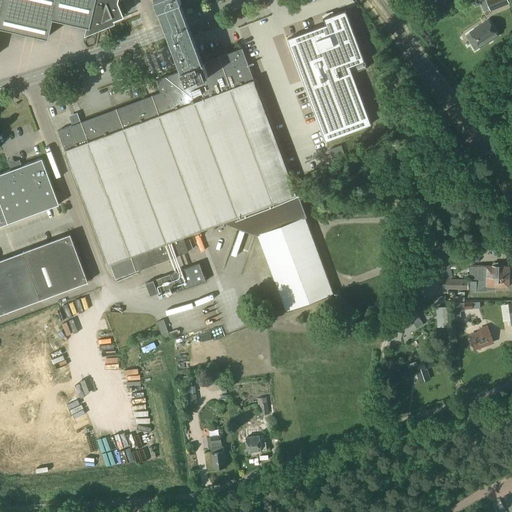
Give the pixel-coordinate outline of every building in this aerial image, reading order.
[(0,0),(0,28),(45,38),(50,19),(87,27),(88,25),(109,17),(110,20),(121,16),(115,1),(115,0),(0,0)] [(165,31),(181,71),(204,63),(188,22),(179,0),(156,0),(154,1),(165,31)] [(489,0),(486,1),(490,11),(508,4),(506,0),(489,0)] [(329,22),(291,36),(318,110),(329,138),(375,121),(358,77),(354,64),(361,61),(369,58),(349,7),(340,11),(327,15),(329,22)] [(470,33),(480,47),(497,35),(488,21),(470,33)] [(262,50),(269,74),(297,66),(290,42),(262,50)] [(72,126),(57,131),(108,266),(110,264),(116,279),(188,252),(183,237),(227,221),(258,235),(272,274),(286,310),(333,292),(297,195),(272,128),(269,120),(242,48),(204,63),(181,71),(156,80),(160,93),(80,123),(76,114),(68,117),(72,126)] [(0,174),(0,202),(8,223),(59,204),(42,159),(21,166),(20,162),(9,165),(11,170),(0,174)] [(23,252),(40,300),(88,282),(70,234),(23,252)] [(0,260),(0,277),(12,310),(40,300),(23,252),(0,260)] [(471,266),(470,280),(478,280),(478,276),(508,277),(509,267),(500,267),(499,263),(494,263),(492,267),(485,266),(485,267),(478,266),(471,266)] [(194,266),(141,285),(146,297),(158,293),(160,298),(201,284),(194,266)] [(508,287),(508,277),(478,276),(478,280),(470,280),(470,291),(485,291),(485,290),(495,290),(496,287),(508,287)] [(0,277),(0,314),(12,310),(0,277)] [(449,289),(463,289),(468,290),(468,280),(463,280),(450,280),(449,289)] [(497,301),(498,318),(506,317),(505,301),(497,301)] [(453,304),(453,312),(465,311),(465,309),(472,309),(472,302),(464,303),(453,304)] [(448,307),(436,307),(438,327),(449,327),(448,307)] [(397,319),(403,330),(413,324),(420,320),(414,309),(397,319)] [(161,321),(154,324),(160,341),(167,338),(166,333),(161,321)] [(469,336),(474,349),(493,342),(487,327),(478,330),(479,332),(469,336)] [(429,380),(426,368),(422,356),(415,358),(416,360),(402,364),(405,375),(416,372),(420,383),(429,380)] [(221,384),(220,377),(206,378),(207,385),(221,384)] [(186,396),(188,409),(197,408),(195,395),(186,396)] [(257,400),(258,405),(260,405),(261,416),(268,415),(266,399),(257,400)] [(207,439),(209,450),(211,449),(211,453),(213,469),(226,467),(223,447),(221,447),(220,436),(211,438),(211,439),(207,439)] [(264,438),(259,439),(259,436),(246,438),(248,453),(261,451),(261,450),(266,450),(264,438)]
